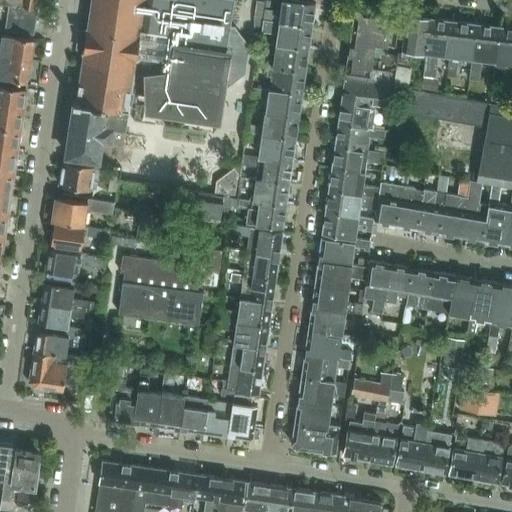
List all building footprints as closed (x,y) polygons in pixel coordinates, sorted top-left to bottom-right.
[(5,30),(24,32),(34,34),(38,6),(39,0),(0,0),(0,1),(9,2),(6,18),(5,30)] [(128,110),(128,109),(128,108),(127,108),(129,96),(134,59),(136,59),(139,34),(138,34),(143,0),(91,0),(87,28),(86,28),(86,31),(80,30),(77,48),(83,49),(83,52),(84,52),(77,99),(73,98),(73,102),(74,102),(73,113),(66,155),(70,155),(99,159),(101,143),(122,146),(123,147),(125,128),(128,110)] [(216,121),(217,113),(219,96),(245,77),(249,50),(235,26),(230,25),(233,0),(145,0),(131,97),(168,102),(166,114),(216,121)] [(265,8),(263,18),(263,20),(269,20),(312,27),(315,3),(289,0),(281,0),(281,11),(265,8)] [(369,77),(370,66),(374,42),(395,46),(398,24),(400,14),(359,9),(359,8),(354,12),(354,13),(345,73),(369,77)] [(407,15),(402,53),(397,52),(392,86),(408,88),(411,67),(412,67),(413,60),(409,59),(410,55),(424,57),(426,57),(430,18),(425,17),(425,15),(413,13),(412,16),(407,15)] [(426,57),(424,57),(422,74),(431,76),(431,74),(436,74),(437,69),(436,68),(437,54),(448,56),(450,56),(454,21),(430,18),(426,57)] [(276,44),(308,49),(312,27),(269,20),(267,33),(274,34),(275,29),(277,30),(276,44)] [(450,56),(448,56),(446,68),(456,70),(457,57),(471,59),(473,59),(477,24),(454,21),(450,56)] [(496,62),(496,61),(500,26),(477,24),(473,59),(471,59),(469,78),(478,79),(480,60),(495,62),(496,62)] [(511,27),(500,26),(496,61),(496,62),(495,62),(493,77),(502,78),(504,63),(511,64),(511,27)] [(0,43),(0,55),(29,59),(30,54),(32,55),(35,40),(33,39),(33,38),(24,36),(1,33),(0,43)] [(269,43),(259,42),(257,52),(274,54),(272,67),(305,72),(308,49),(276,44),(269,43)] [(29,59),(0,55),(0,77),(27,81),(27,79),(29,79),(31,64),(29,64),(29,59)] [(268,66),(266,76),(271,77),(269,89),(302,94),(305,72),(272,67),(268,66)] [(423,77),(421,90),(436,93),(439,79),(423,77)] [(367,82),(345,78),(341,101),(364,105),(367,82)] [(373,106),(389,109),(392,85),(367,82),(364,105),(341,101),(339,113),(338,123),(370,128),(372,113),(373,106)] [(16,87),(0,84),(0,106),(22,110),(24,101),(26,100),(27,94),(25,92),(26,89),(16,87)] [(252,86),(251,95),(267,98),(265,111),(298,116),(302,94),(269,89),(252,86)] [(511,106),(492,102),(490,102),(436,93),(421,90),(409,88),(405,112),(469,124),(485,127),(478,166),(475,181),(482,182),(492,184),(501,185),(501,186),(511,187),(511,106)] [(0,106),(0,127),(20,130),(20,128),(22,126),(23,120),(21,118),(22,110),(0,106)] [(247,131),(262,133),(295,138),(298,116),(265,111),(265,113),(263,126),(248,123),(247,131)] [(369,136),(385,139),(386,130),(370,128),(338,123),(335,145),(367,150),(367,149),(369,136)] [(0,148),(16,151),(18,142),(20,141),(21,135),(19,133),(20,130),(0,127),(0,148)] [(295,138),(262,133),(247,131),(246,140),(261,142),(259,156),(292,161),(295,138)] [(364,172),(366,161),(383,164),(385,152),(367,149),(367,150),(335,145),(331,167),(364,172)] [(16,151),(0,148),(0,169),(13,171),(14,169),(16,167),(17,161),(15,159),(16,151)] [(258,167),(257,178),(289,183),(292,161),(244,154),(242,164),(258,167)] [(62,174),(60,185),(70,187),(92,190),(93,187),(97,188),(98,180),(97,179),(99,166),(64,161),(63,164),(61,166),(60,172),(62,174)] [(242,161),(216,180),(214,195),(236,198),(237,198),(239,186),(240,176),(242,164),(242,161)] [(469,165),(458,163),(456,173),(468,175),(469,165)] [(393,174),(394,167),(394,166),(387,165),(387,166),(386,173),(393,174)] [(328,189),(376,196),(377,189),(362,186),(364,172),(331,167),(328,189)] [(119,169),(111,168),(108,190),(115,191),(117,180),(119,169)] [(0,192),(10,194),(11,185),(13,183),(14,177),(13,175),(13,171),(0,169),(0,192)] [(434,233),(437,231),(440,232),(446,193),(445,192),(448,175),(438,174),(436,191),(424,189),(421,203),(418,228),(425,229),(427,232),(434,233)] [(240,176),(239,186),(251,188),(249,200),(286,205),(289,183),(257,178),(240,176)] [(157,186),(117,180),(115,191),(156,197),(157,186)] [(482,239),(488,203),(478,202),(482,182),(475,181),(471,180),(470,180),(467,196),(461,235),(482,239)] [(402,184),(381,181),(376,208),(376,210),(374,220),(396,224),(402,184)] [(402,184),(396,224),(418,228),(421,203),(413,202),(415,186),(402,184)] [(498,202),(501,186),(501,185),(492,184),(488,203),(482,239),(504,243),(511,204),(510,204),(498,202)] [(375,208),(376,196),(328,189),(325,211),(358,216),(360,205),(375,208)] [(184,191),(180,215),(220,221),(224,196),(184,191)] [(10,194),(0,192),(0,215),(6,217),(7,213),(9,211),(10,205),(8,203),(10,194)] [(467,196),(446,193),(440,232),(461,235),(467,196)] [(112,213),(114,202),(88,197),(88,202),(68,198),(58,197),(56,207),(54,209),(53,215),(55,217),(54,220),(84,225),(87,209),(112,213)] [(246,223),(282,228),(286,205),(249,200),(237,198),(236,198),(235,206),(248,208),(246,223)] [(163,214),(140,210),(136,238),(159,242),(163,214)] [(322,233),(353,238),(356,238),(358,224),(366,225),(365,230),(371,231),(373,218),(358,216),(325,211),(322,233)] [(84,225),(54,220),(54,221),(53,231),(51,233),(50,238),(51,241),(51,245),(61,246),(81,249),(83,234),(109,238),(110,229),(84,225)] [(244,235),(245,226),(233,224),(232,233),(244,235)] [(282,231),(272,230),(250,227),(247,250),(277,254),(277,250),(279,250),(282,231)] [(165,235),(162,251),(179,254),(188,255),(190,244),(190,239),(165,235)] [(353,238),(353,242),(322,237),(319,255),(321,255),(320,259),(352,264),(355,246),(364,247),(363,250),(368,250),(370,240),(356,238),(353,238)] [(124,272),(118,312),(198,323),(203,292),(197,291),(199,282),(216,285),(221,249),(190,244),(188,255),(179,254),(178,262),(123,254),(120,271),(124,272)] [(105,257),(60,250),(50,248),(49,257),(47,258),(46,265),(47,267),(47,271),(78,275),(80,263),(104,267),(105,257)] [(243,274),(275,278),(278,258),(276,258),(277,254),(247,250),(243,274)] [(352,264),(320,259),(320,264),(318,263),(315,282),(349,287),(350,276),(366,278),(367,269),(367,266),(352,264)] [(370,260),(369,260),(367,266),(367,269),(366,278),(363,297),(373,299),(371,311),(382,313),(384,300),(385,300),(391,264),(370,260)] [(406,297),(412,267),(391,264),(385,300),(396,302),(397,295),(406,297)] [(410,326),(413,306),(427,308),(433,271),(412,267),(406,297),(402,324),(410,326)] [(47,271),(46,278),(77,283),(78,275),(47,271)] [(427,308),(448,312),(455,275),(433,271),(427,308)] [(275,278),(243,274),(240,298),(270,302),(271,298),(272,298),(275,278)] [(455,275),(448,312),(469,315),(477,279),(455,275)] [(491,322),(498,283),(477,279),(469,315),(467,330),(476,331),(478,319),(490,321),(491,322)] [(74,287),(45,282),(45,284),(43,286),(42,291),(43,293),(42,302),(94,310),(95,301),(72,297),(74,287)] [(314,301),(314,305),(346,310),(346,311),(362,313),(363,303),(347,301),(349,287),(315,282),(312,301),(314,301)] [(500,323),(511,326),(511,324),(511,285),(498,283),(491,322),(490,321),(488,333),(498,335),(500,323)] [(240,298),(238,311),(219,308),(218,317),(237,320),(268,324),(271,306),(269,306),(270,302),(240,298)] [(39,320),(39,322),(49,323),(67,326),(70,314),(87,317),(88,314),(93,315),(94,310),(42,302),(41,311),(39,313),(38,318),(39,320)] [(311,309),(308,328),(341,334),(345,311),(346,311),(346,310),(314,305),(313,310),(311,309)] [(218,317),(217,327),(235,329),(233,343),(263,347),(264,343),(266,343),(268,324),(237,320),(218,317)] [(67,326),(49,323),(39,322),(38,330),(37,338),(35,339),(34,345),(36,347),(35,350),(66,354),(67,345),(73,345),(75,327),(67,326)] [(307,348),(307,352),(350,359),(351,350),(340,348),(342,336),(341,336),(341,334),(308,328),(305,348),(307,348)] [(495,352),(498,335),(488,333),(485,350),(495,352)] [(396,346),(397,337),(387,335),(385,345),(396,346)] [(452,337),(449,361),(461,363),(464,346),(465,339),(452,337)] [(263,351),(263,347),(233,343),(230,365),(262,370),(265,351),(263,351)] [(79,373),(88,375),(90,358),(81,356),(66,354),(35,350),(35,354),(33,356),(32,361),(33,364),(31,381),(33,385),(50,387),(52,389),(57,389),(60,388),(63,389),(67,364),(80,366),(79,373)] [(350,359),(307,352),(306,357),(304,357),(301,376),(335,381),(335,380),(337,366),(349,368),(350,359)] [(214,356),(213,363),(226,364),(227,357),(214,356)] [(493,369),(466,364),(464,379),(491,384),(493,369)] [(258,393),(259,392),(257,392),(257,388),(259,388),(262,370),(230,365),(227,388),(234,390),(258,393)] [(140,368),(139,374),(150,375),(156,376),(157,370),(156,370),(151,369),(140,367),(140,368)] [(379,383),(354,378),(351,394),(387,401),(387,400),(392,372),(382,370),(379,383)] [(402,403),(404,391),(401,391),(404,374),(392,372),(387,400),(402,403)] [(156,424),(161,392),(148,390),(150,375),(139,374),(137,388),(138,388),(133,419),(137,420),(137,421),(156,424)] [(335,381),(301,376),(299,395),(301,395),(300,400),(331,405),(333,394),(344,396),(346,382),(335,380),(335,381)] [(138,388),(137,388),(123,386),(113,385),(109,417),(129,420),(129,418),(133,419),(138,388)] [(461,392),(459,408),(482,412),(486,390),(465,387),(464,393),(461,392)] [(209,399),(204,431),(223,434),(223,432),(228,433),(232,402),(234,390),(227,388),(225,401),(209,399)] [(181,426),(185,395),(161,392),(156,424),(176,427),(176,425),(181,426)] [(185,395),(181,426),(185,427),(185,428),(204,431),(209,399),(185,395)] [(297,404),(295,423),(294,423),(339,431),(339,429),(328,427),(331,405),(300,400),(299,404),(297,404)] [(385,411),(387,401),(378,400),(376,410),(385,411)] [(232,402),(228,433),(232,433),(232,435),(252,438),(257,406),(232,402)] [(362,422),(349,420),(343,454),(363,458),(363,457),(367,458),(374,420),(376,413),(364,411),(362,422)] [(457,413),(454,430),(463,432),(466,415),(457,413)] [(372,459),(392,463),(398,428),(398,424),(374,420),(367,458),(368,459),(368,458),(372,458),(372,459)] [(428,424),(416,422),(415,427),(403,424),(402,429),(396,463),(415,467),(416,466),(420,467),(420,468),(427,429),(428,424)] [(296,447),(309,449),(335,453),(337,443),(339,431),(294,423),(292,441),(291,442),(295,448),(296,447)] [(420,468),(421,468),(421,467),(425,468),(425,469),(445,472),(451,433),(427,429),(420,468)] [(468,436),(467,440),(455,439),(450,463),(448,473),(468,476),(468,475),(473,476),(473,477),(480,438),(468,436)] [(492,440),(480,438),(473,477),(473,476),(478,477),(478,478),(497,482),(504,447),(500,443),(492,442),(492,440)] [(511,441),(508,445),(508,448),(506,456),(501,482),(511,484),(511,441)] [(12,444),(0,442),(0,477),(3,478),(1,497),(2,497),(10,498),(16,449),(11,448),(12,444)] [(0,508),(0,511),(5,511),(29,511),(31,505),(32,505),(32,502),(35,503),(37,489),(34,489),(35,479),(37,479),(39,465),(37,464),(37,460),(40,461),(42,447),(28,446),(28,448),(22,447),(22,449),(16,449),(10,498),(2,497),(1,499),(0,508)] [(123,485),(126,463),(102,459),(99,482),(123,485)] [(147,489),(150,466),(126,463),(123,485),(147,489)] [(145,501),(168,505),(174,470),(150,466),(147,489),(145,501)] [(193,501),(198,473),(174,470),(168,505),(169,505),(181,507),(182,499),(193,501)] [(193,501),(204,503),(203,510),(215,511),(216,511),(222,477),(198,473),(193,501)] [(240,511),(246,480),(222,477),(216,511),(240,511)] [(251,511),(266,511),(270,484),(248,481),(246,491),(244,506),(253,508),(251,511)] [(147,489),(123,485),(99,482),(95,511),(96,511),(143,511),(144,507),(145,501),(147,489)] [(289,511),(293,488),(270,484),(266,511),(289,511)] [(311,511),(315,491),(293,488),(289,511),(311,511)] [(334,511),(337,495),(315,491),(311,511),(334,511)] [(334,511),(357,511),(360,498),(337,495),(334,511)] [(360,498),(357,511),(380,511),(382,501),(360,498)]
